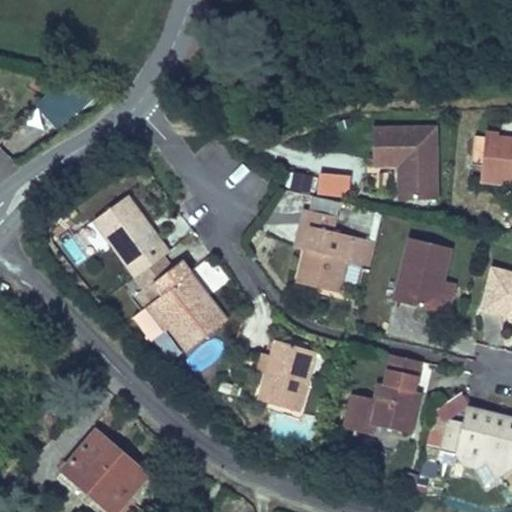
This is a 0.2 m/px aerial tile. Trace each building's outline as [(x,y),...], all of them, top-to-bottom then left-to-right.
[(67,76),(34,110),(59,134),(92,100),(67,76)] [(435,202),(436,130),(373,129),(373,166),(399,166),(398,201),(435,202)] [(511,140),(500,139),(500,135),(485,134),(481,177),(507,180),(507,175),(511,175),(511,140)] [(306,195),(309,179),(291,175),(287,191),(306,195)] [(317,176),(316,198),(349,199),(350,178),(317,176)] [(365,275),(373,242),(329,232),(336,202),(308,196),(301,227),(306,228),(301,249),(293,285),(334,295),(342,261),(346,262),(345,267),(357,270),(357,273),(365,275)] [(134,279),(168,253),(126,197),(92,222),(134,279)] [(366,225),(370,211),(348,205),(345,220),(366,225)] [(301,249),(306,228),(301,227),(296,226),(291,246),(301,249)] [(71,263),(97,249),(87,231),(61,244),(71,263)] [(435,312),(441,282),(449,249),(407,239),(392,302),(435,312)] [(194,273),(215,293),(227,280),(206,261),(194,273)] [(184,354),(226,325),(183,264),(154,284),(162,296),(155,301),(171,325),(167,329),(184,354)] [(511,273),(492,268),(481,310),(507,318),(511,314),(511,273)] [(435,312),(446,314),(452,285),(441,282),(435,312)] [(167,329),(171,325),(155,301),(143,309),(160,333),(167,329)] [(258,401),(298,412),(315,353),(274,342),(258,401)] [(418,393),(424,365),(390,358),(384,385),(378,383),(374,398),(350,392),(342,424),(370,430),(370,426),(413,436),(423,395),(418,393)] [(511,417),(467,406),(463,421),(449,417),(441,447),(453,450),(461,463),(474,467),(481,463),(492,477),(511,465),(511,460),(511,417)] [(117,511),(152,471),(100,427),(65,468),(117,511)] [(148,511),(134,500),(124,511),(148,511)]
